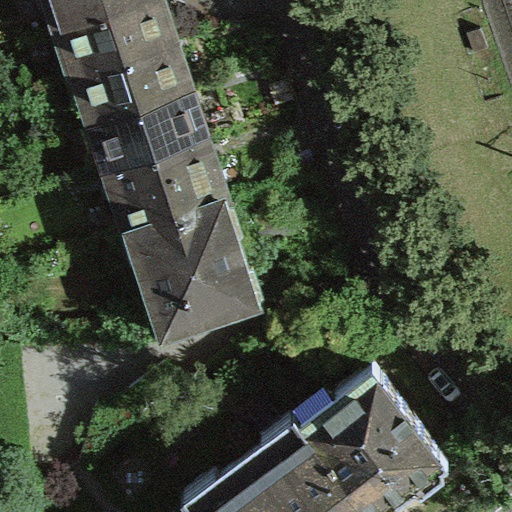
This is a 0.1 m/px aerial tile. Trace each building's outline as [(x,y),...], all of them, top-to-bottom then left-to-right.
[(47,0),(55,22),(122,0),(47,0)] [(88,65),(172,37),(161,1),(160,0),(122,0),(55,22),(71,70),(88,65)] [(104,113),(188,85),(176,49),(172,37),(88,65),(97,93),(86,96),(93,116),(104,113)] [(109,164),(204,133),(192,98),(188,85),(104,113),(112,140),(102,143),(109,164)] [(219,159),(212,157),(207,144),(204,133),(109,164),(103,166),(104,171),(121,165),(128,186),(117,189),(129,225),(139,221),(224,194),(223,190),(227,185),(219,159)] [(258,297),(256,291),(261,286),(252,260),(245,258),(243,253),(247,250),(244,241),(242,235),(237,235),(236,230),(241,224),(232,198),(225,197),(224,194),(139,221),(148,246),(137,250),(154,301),(165,297),(174,324),(258,297)] [(0,511),(5,511),(20,501),(43,484),(24,460),(20,407),(14,341),(0,342),(0,511)] [(408,485),(414,481),(421,483),(443,466),(442,459),(447,456),(372,355),(334,384),(340,393),(305,420),(373,511),(408,485)] [(125,392),(99,394),(80,456),(181,380),(164,358),(130,383),(125,392)] [(183,487),(198,508),(201,511),(372,511),(373,511),(305,420),(293,405),(261,429),(266,435),(220,470),(215,464),(183,487)]
